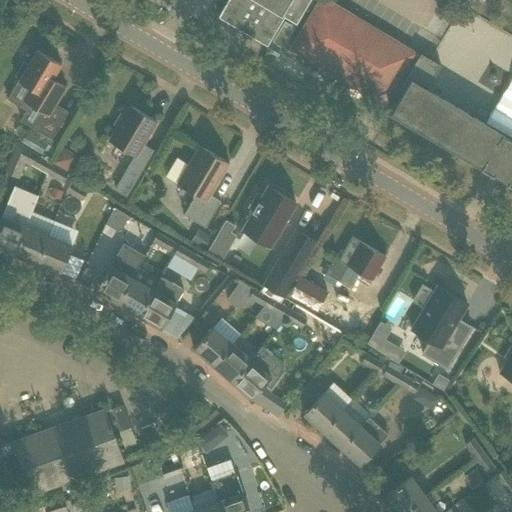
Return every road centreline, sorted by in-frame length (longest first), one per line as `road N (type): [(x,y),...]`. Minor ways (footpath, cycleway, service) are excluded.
road 1 (tertiary): [(511,257),(75,0)]
road 2 (residential): [(330,481),(167,356),(0,271)]
